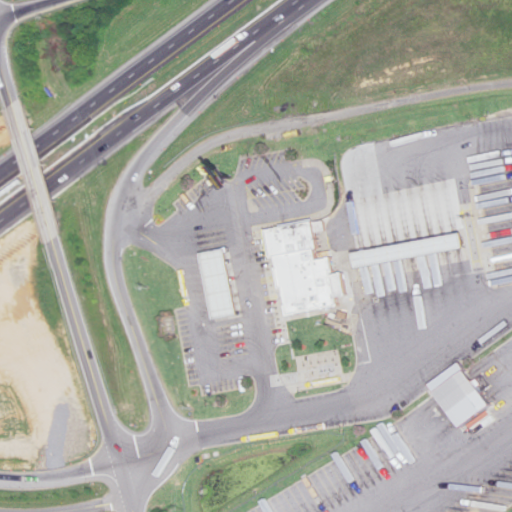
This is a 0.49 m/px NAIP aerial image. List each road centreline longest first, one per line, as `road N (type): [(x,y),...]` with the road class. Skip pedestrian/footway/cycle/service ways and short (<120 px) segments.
road 1 (motorway): [(41,291),(150,217),(385,0)]
road 2 (motorway): [(0,222),(304,0)]
road 3 (motorway): [(230,0),(0,172)]
road 4 (tertiary): [(28,248),(109,511)]
